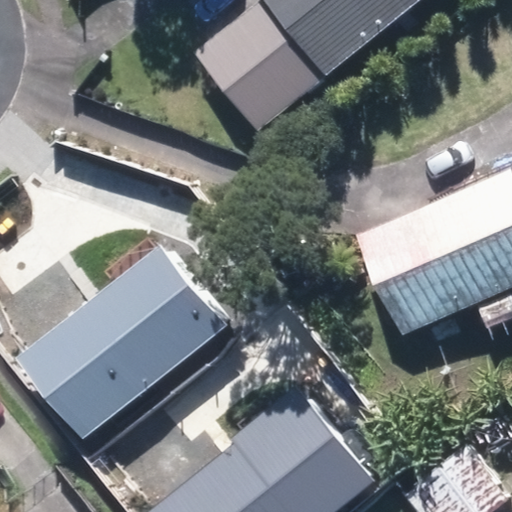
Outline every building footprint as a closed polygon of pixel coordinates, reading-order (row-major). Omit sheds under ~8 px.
[(268,0),(205,51),(267,128),(424,0),(268,0)] [(511,172),(359,237),(399,335),(511,287),(511,172)] [(160,251),(18,356),(78,437),(220,332),(160,251)] [(237,437),(145,511),(328,511),(376,473),(297,379),(233,432),(237,437)] [(399,496),(411,511),(493,511),(505,503),(461,448),(399,496)]
